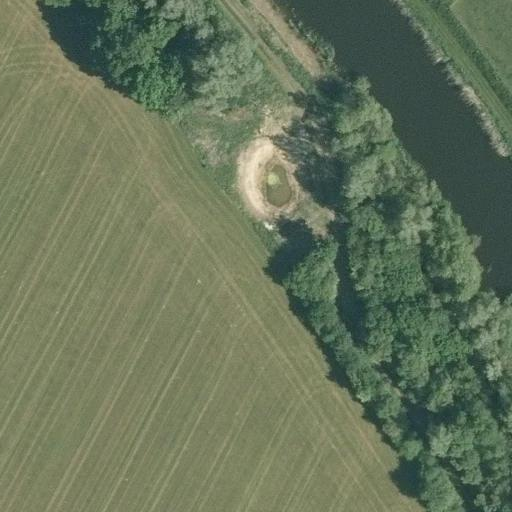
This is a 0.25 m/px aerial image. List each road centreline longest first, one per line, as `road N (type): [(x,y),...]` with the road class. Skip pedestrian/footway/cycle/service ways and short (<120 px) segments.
road 1 (track): [(485,511),(382,371),(335,237),(323,126),(312,100),(233,0)]
road 2 (track): [(511,124),(420,0)]
